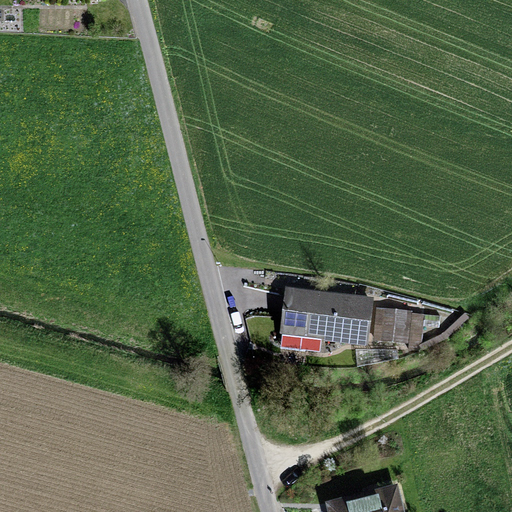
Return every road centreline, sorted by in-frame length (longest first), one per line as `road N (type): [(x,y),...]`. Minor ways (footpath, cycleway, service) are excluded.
road 1 (unclassified): [(130,0),(264,511)]
road 2 (track): [(255,476),(342,443),(511,346)]
